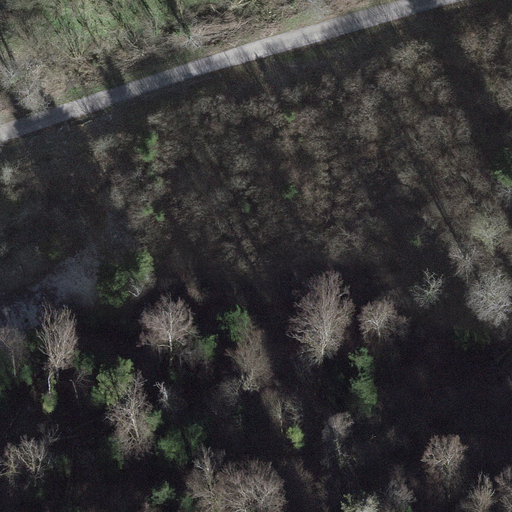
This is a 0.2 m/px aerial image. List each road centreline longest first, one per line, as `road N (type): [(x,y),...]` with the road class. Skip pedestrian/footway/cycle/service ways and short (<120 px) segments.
road 1 (unclassified): [(0,142),(448,0)]
road 2 (track): [(98,511),(297,470),(511,440)]
